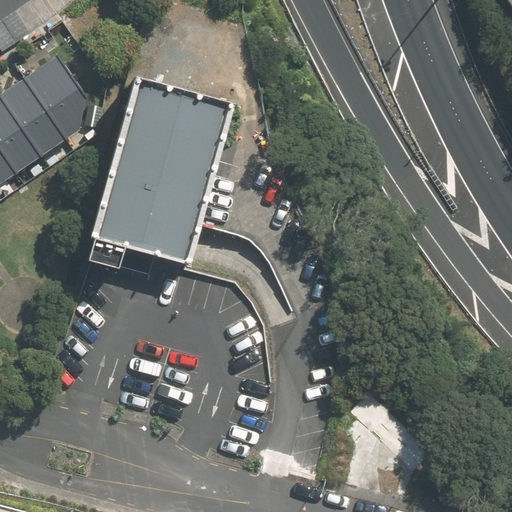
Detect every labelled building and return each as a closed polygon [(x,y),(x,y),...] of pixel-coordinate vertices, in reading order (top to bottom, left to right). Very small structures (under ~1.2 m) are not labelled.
[(0,19),(0,48),(2,52),(29,33),(14,10),(0,19)] [(61,60),(28,83),(66,137),(76,130),(83,93),(61,60)] [(200,226),(234,102),(135,75),(91,234),(84,257),(118,267),(149,275),(156,252),(190,261),(194,248),(200,226)] [(28,83),(3,99),(40,154),(66,137),(28,83)] [(3,99),(0,100),(0,148),(16,171),(40,154),(3,99)] [(0,148),(0,180),(16,171),(0,148)]
